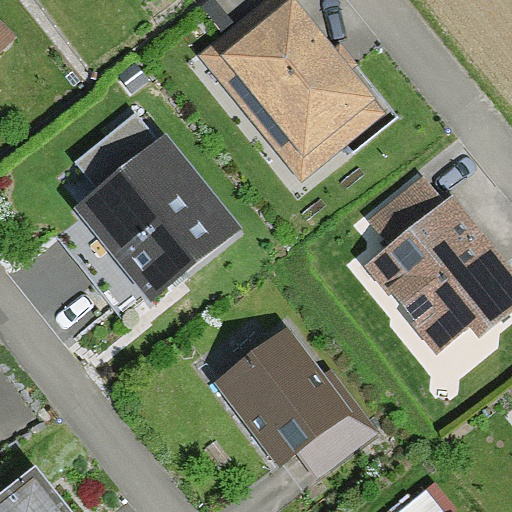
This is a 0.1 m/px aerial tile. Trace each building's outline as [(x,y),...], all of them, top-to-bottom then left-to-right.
[(290,0),(280,0),(201,62),(299,186),(385,119),(290,0)] [(0,64),(16,48),(0,33),(0,64)] [(242,240),(167,147),(77,220),(153,312),(242,240)] [(389,253),(364,272),(435,365),(469,339),(479,351),(511,326),(511,278),(455,203),(445,210),(424,182),(368,224),(389,253)] [(285,337),(217,388),(282,473),(349,422),(285,337)] [(63,511),(37,478),(0,506),(0,511),(63,511)]
